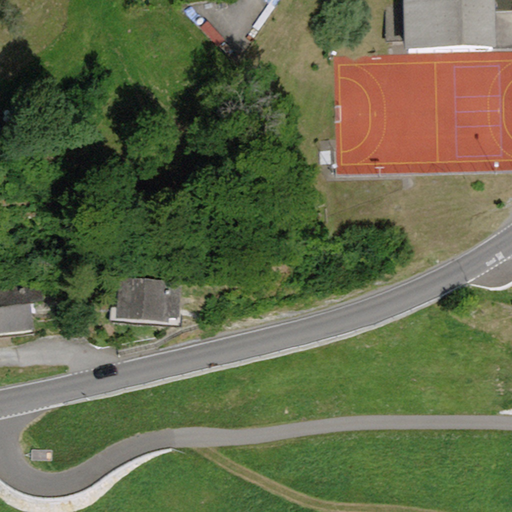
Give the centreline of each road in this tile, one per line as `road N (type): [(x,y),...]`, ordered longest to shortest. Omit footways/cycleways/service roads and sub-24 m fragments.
road 1 (unclassified): [(511,421),(184,436),(129,481),(45,480),(0,406)]
road 2 (tertiary): [(0,403),(327,327),(511,242)]
